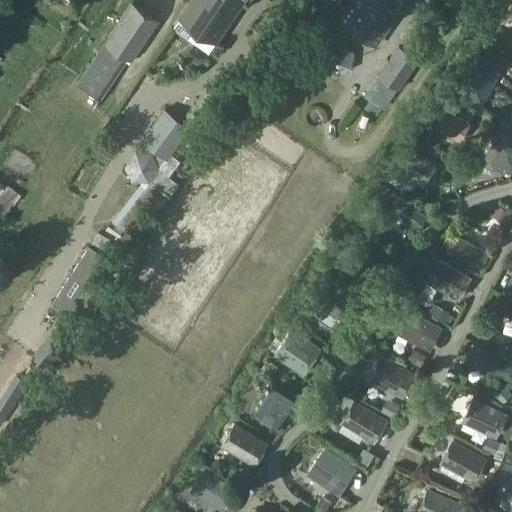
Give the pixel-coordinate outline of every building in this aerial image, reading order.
[(217,0),(216,2),(213,0),(189,0),(179,15),(215,41),(243,1),(241,0),(217,0)] [(354,0),(341,19),(376,44),(400,9),(396,6),(400,0),(354,0)] [(86,69),(88,70),(80,83),(102,98),(114,81),(105,76),(103,79),(101,78),(106,70),(110,72),(122,54),(131,59),(158,20),(131,2),(86,69)] [(399,46),(365,96),(370,99),(383,107),(385,108),(432,40),(416,29),(403,48),(399,46)] [(274,76),(269,72),(244,108),(255,116),(261,121),(264,116),(313,45),(309,42),(301,37),(274,76)] [(344,40),(328,46),(327,64),(341,73),(356,66),(357,49),(344,40)] [(479,51),(466,76),(458,91),(485,106),(502,75),(497,72),(502,64),(479,51)] [(183,118),(196,128),(216,100),(203,91),(183,118)] [(370,99),(365,107),(378,116),(383,107),(370,99)] [(164,110),(143,140),(169,158),(190,128),(164,110)] [(445,110),(436,126),(461,140),(470,124),(445,110)] [(511,133),(502,128),(481,162),(494,170),(508,150),(511,152),(511,133)] [(136,152),(127,165),(134,180),(151,181),(160,168),(153,153),(136,152)] [(416,154),(404,171),(396,165),(388,177),(409,191),(417,179),(424,184),(436,167),(416,154)] [(0,208),(6,212),(14,201),(18,204),(23,196),(10,187),(7,192),(0,186),(0,208)] [(374,218),(386,227),(397,212),(417,227),(426,215),(393,191),(374,218)] [(443,246),(480,266),(488,252),(451,232),(443,246)] [(353,247),(342,264),(362,278),(373,261),(353,247)] [(89,321),(112,288),(106,285),(113,275),(100,267),(107,257),(98,251),(78,280),(87,286),(71,309),(89,321)] [(471,276),(440,259),(428,281),(459,298),(471,276)] [(322,294),(310,311),(331,324),(342,307),(322,294)] [(500,310),(511,316),(511,299),(506,297),(500,310)] [(398,332),(431,348),(442,327),(409,310),(398,332)] [(291,328),(275,353),(304,372),(320,348),(291,328)] [(511,361),(474,344),(468,359),(511,379),(511,378),(511,361)] [(414,373),(381,357),(370,379),(403,395),(414,373)] [(0,397),(0,421),(26,383),(15,375),(0,397)] [(273,381),(255,410),(279,426),(298,397),(273,381)] [(510,415),(475,399),(465,422),(499,438),(510,415)] [(343,421),(374,440),(387,419),(355,400),(343,421)] [(236,423),(223,444),(254,463),(267,442),(236,423)] [(486,458),(453,440),(441,461),(474,479),(486,458)] [(326,448),(309,474),(339,494),(356,468),(326,448)] [(205,469),(192,490),(224,509),(236,488),(205,469)] [(511,471),(502,503),(511,505),(511,471)] [(429,489),(419,511),(421,511),(458,511),(462,504),(429,489)]
